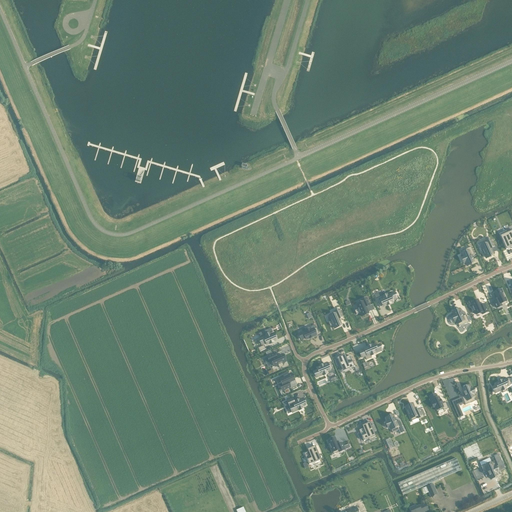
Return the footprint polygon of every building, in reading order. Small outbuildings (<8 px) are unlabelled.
[(506,231),(500,234),(501,236),(500,236),(506,250),(507,249),(511,246),(511,244),(511,243),(511,231),(511,232),(507,233),(506,231)] [(486,241),(478,244),(481,251),(483,251),(484,255),(485,255),(486,258),(489,257),(491,256),(493,255),(492,253),(491,251),(490,249),(494,247),(494,246),(492,242),(491,240),(487,242),(486,241)] [(471,247),(461,251),(464,257),(462,258),(464,263),(466,262),(467,266),(474,263),(473,259),(472,256),(474,255),(471,247)] [(497,299),(493,301),(497,308),(507,303),(505,297),(503,293),(501,290),(499,291),(496,292),(494,293),(496,297),(497,299)] [(376,299),(380,307),(383,306),(386,305),(387,305),(391,304),(390,303),(393,302),(392,300),(396,299),(396,298),(397,297),(395,294),(394,294),(394,293),(387,296),(387,295),(383,297),(383,296),(376,299)] [(358,309),(355,310),(356,315),(360,313),(362,317),(364,315),(364,316),(367,314),(368,314),(368,313),(365,307),(369,305),(366,298),(361,301),(362,303),(357,305),(358,309)] [(473,302),(471,303),(472,307),(474,311),(476,315),(481,312),(482,314),(487,312),(484,304),(480,306),(479,304),(478,300),(476,301),(473,302)] [(452,317),(449,318),(451,323),(455,322),(456,321),(459,327),(469,322),(466,315),(463,316),(461,313),(459,309),(453,312),(454,316),(452,317)] [(339,310),(329,315),(330,317),(331,321),(329,322),(330,326),(333,325),(335,328),(337,327),(340,326),(341,325),(338,319),(342,317),(339,310)] [(306,331),(299,334),(302,340),(306,338),(306,339),(309,338),(309,339),(313,337),(316,335),(319,333),(316,328),(310,331),(309,328),(309,327),(305,329),(306,331)] [(266,336),(259,339),(262,345),(266,343),(267,344),(269,343),(269,344),(273,342),(276,340),(273,334),(270,336),(269,334),(265,336),(266,336)] [(364,350),(359,352),(362,358),(370,354),(371,356),(375,354),(375,353),(381,351),(379,345),(375,347),(374,345),(372,346),(371,346),(367,347),(368,348),(364,349),(364,350)] [(274,354),(267,357),(268,357),(271,366),(272,368),(278,365),(279,368),(283,366),(282,363),(286,362),(285,359),(284,356),(283,357),(283,355),(276,358),(274,354)] [(338,358),(337,358),(340,366),(341,365),(343,370),(349,367),(349,368),(354,367),(355,367),(350,356),(345,358),(342,359),(341,357),(338,358)] [(318,370),(314,372),(316,377),(323,375),(327,374),(326,372),(333,369),(330,363),(327,365),(327,364),(324,366),(324,365),(320,367),(318,368),(318,370)] [(283,377),(280,379),(282,384),(280,385),(283,390),(290,387),(288,383),(294,380),(293,379),(294,379),(292,376),(291,374),(288,375),(287,374),(283,375),(283,377)] [(497,386),(493,387),(495,393),(502,390),(503,393),(507,391),(505,387),(511,384),(509,379),(506,380),(505,380),(502,381),(498,382),(498,383),(496,384),(497,386)] [(465,396),(462,397),(465,405),(475,401),(473,395),(475,394),(472,389),(470,390),(469,386),(462,389),(464,392),(463,393),(465,396)] [(435,395),(430,397),(432,403),(432,404),(433,408),(435,407),(437,411),(442,409),(443,411),(448,409),(446,402),(442,404),(440,400),(439,398),(437,399),(435,395)] [(292,399),(287,401),(292,412),(299,409),(299,410),(303,409),(302,407),(305,405),(303,399),(299,401),(299,400),(295,402),(296,402),(294,403),(292,399)] [(408,406),(406,407),(407,411),(409,415),(412,421),(422,416),(419,409),(415,411),(414,408),(412,404),(411,405),(408,406)] [(458,405),(454,407),(459,418),(463,416),(458,405)] [(386,423),(385,423),(387,427),(388,427),(388,428),(390,427),(392,433),(399,430),(400,434),(404,432),(399,420),(396,422),(395,418),(394,419),(393,415),(386,418),(388,422),(386,422),(386,423)] [(364,428),(359,430),(364,441),(365,441),(365,440),(368,439),(369,441),(375,438),(375,436),(376,436),(370,422),(369,423),(363,426),(364,428)] [(330,440),(328,441),(329,444),(331,449),(331,448),(334,454),(344,450),(341,443),(337,444),(336,442),(334,438),(333,439),(333,438),(330,440)] [(309,452),(304,454),(309,465),(310,464),(321,459),(318,454),(315,446),(314,446),(314,447),(308,449),(309,452)] [(456,458),(397,483),(403,495),(461,470),(456,458)] [(489,458),(479,462),(481,466),(484,472),(487,471),(488,472),(487,473),(489,476),(491,479),(497,476),(496,473),(498,472),(495,467),(494,468),(491,462),(489,458)] [(423,495),(428,492),(431,497),(437,494),(433,484),(426,487),(421,489),(423,495)] [(425,503),(415,507),(415,506),(410,508),(411,511),(424,511),(429,510),(425,503)]
